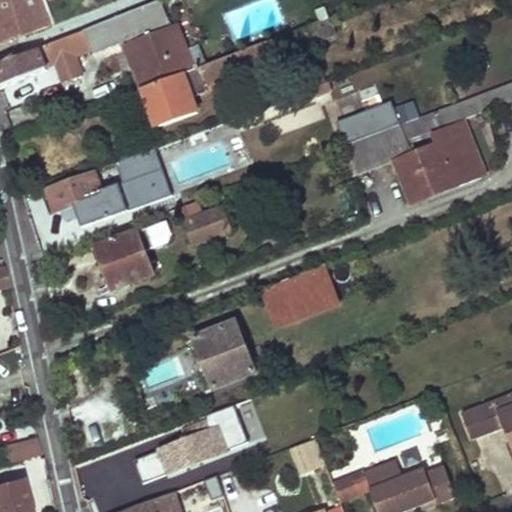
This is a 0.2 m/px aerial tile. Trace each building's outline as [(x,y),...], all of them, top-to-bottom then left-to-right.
[(0,0),(0,45),(51,26),(41,0),(0,0)] [(84,33),(55,44),(63,62),(92,51),(93,54),(129,40),(142,69),(137,71),(144,90),(184,75),(207,66),(200,46),(181,53),(170,24),(161,1),(84,32),(84,33)] [(158,129),(199,114),(193,99),(232,84),(230,79),(291,56),(290,54),(336,35),(330,19),(207,66),(184,75),(144,90),(158,129)] [(49,47),(0,64),(0,89),(47,71),(47,68),(57,64),(63,62),(55,44),(49,46),(49,47)] [(511,84),(496,90),(502,105),(511,101),(511,84)] [(463,121),(502,105),(496,90),(457,105),(463,121)] [(463,121),(457,105),(401,126),(407,142),(463,121)] [(458,126),(432,136),(437,146),(413,155),(407,142),(401,126),(344,147),(352,178),(394,162),(395,163),(410,202),(428,195),(429,199),(479,179),(458,126)] [(144,180),(135,156),(116,163),(125,187),(144,180)] [(132,214),(121,185),(106,190),(100,172),(45,191),(54,217),(77,209),(85,231),(132,214)] [(150,219),(173,209),(167,193),(143,202),(150,219)] [(194,247),(233,233),(224,208),(203,216),(198,203),(187,207),(191,220),(184,223),(194,247)] [(187,207),(179,210),(184,223),(191,220),(187,207)] [(156,249),(174,244),(168,223),(150,229),(156,249)] [(139,233),(98,249),(114,291),(155,276),(139,233)] [(269,305),(276,324),(329,304),(316,271),(308,274),(294,279),(300,293),(269,305)] [(263,291),(269,305),(300,293),(294,279),(263,291)] [(236,323),(195,339),(215,390),(256,373),(236,323)] [(312,392),(300,397),(308,418),(320,414),(312,392)] [(284,431),(309,421),(308,418),(300,397),(298,393),(273,402),(284,431)] [(511,395),(462,415),(473,441),(505,430),(511,448),(511,395)] [(247,442),(262,440),(255,402),(240,405),(247,442)] [(185,431),(189,442),(138,461),(147,484),(230,451),(229,450),(243,445),(231,413),(185,431)] [(11,448),(14,463),(43,456),(40,441),(11,448)] [(291,450),(301,478),(327,469),(317,441),(291,450)] [(437,506),(457,499),(445,468),(427,474),(425,470),(404,478),(397,461),(334,485),(336,490),(341,503),(371,490),(379,511),(409,511),(422,507),(436,502),(437,506)] [(305,479),(281,488),(286,500),(309,491),(305,479)] [(0,511),(30,511),(22,481),(0,486),(0,511)] [(152,502),(127,511),(181,511),(176,493),(152,502)] [(436,502),(422,507),(424,511),(437,506),(436,502)]
